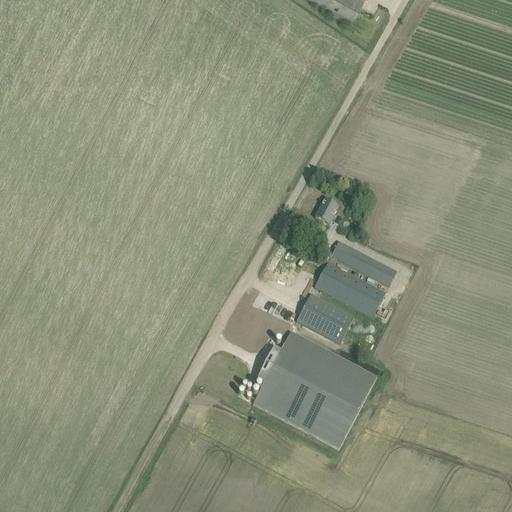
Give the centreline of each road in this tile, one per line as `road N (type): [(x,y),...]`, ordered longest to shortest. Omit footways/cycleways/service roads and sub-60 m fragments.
road 1 (unclassified): [(244,286),(403,0)]
road 2 (track): [(117,511),(244,286)]
